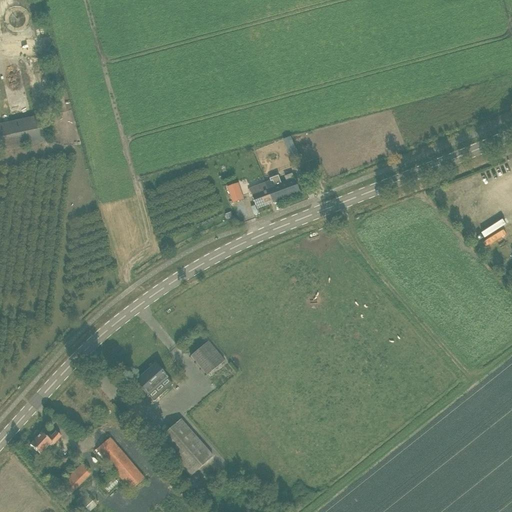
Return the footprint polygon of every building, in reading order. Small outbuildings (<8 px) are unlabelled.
[(0,124),(0,151),(45,142),(40,115),(0,124)] [(290,138),(283,141),(289,157),(297,154),(290,138)] [(270,182),(265,184),(273,203),(300,193),(295,179),(282,184),(279,176),(270,180),(270,182)] [(273,203),(265,184),(250,189),(257,209),(273,203)] [(242,195),(231,199),(233,204),(244,200),(242,195)] [(224,361),(214,349),(208,342),(190,356),(206,375),(224,361)] [(136,382),(147,395),(166,378),(155,365),(136,382)] [(180,420),(158,440),(190,477),(213,457),(180,420)] [(52,447),(61,437),(56,432),(48,440),(41,433),(30,446),(40,455),(49,445),(52,447)] [(96,449),(103,457),(131,490),(143,479),(109,438),(96,449)] [(70,495),(90,474),(80,464),(60,485),(70,495)]
